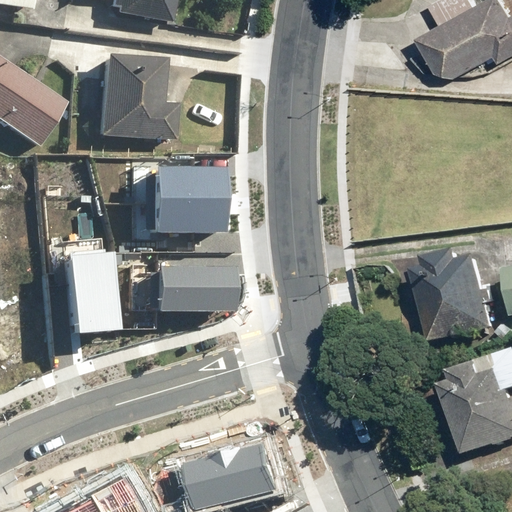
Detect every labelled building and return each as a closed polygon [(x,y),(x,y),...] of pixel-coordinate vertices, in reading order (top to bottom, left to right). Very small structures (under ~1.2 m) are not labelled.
[(179,0),(121,0),(120,10),(177,19),(179,0)] [(437,0),(448,23),(431,31),(453,77),(506,52),(510,61),(511,59),(511,0),(493,0),(483,5),(479,0),(437,0)] [(168,56),(109,53),(104,135),(180,140),(183,85),(166,84),(168,56)] [(0,119),(41,146),(70,101),(0,55),(0,119)] [(220,171),(148,171),(147,237),(219,237),(220,171)] [(23,217),(0,227),(0,292),(48,270),(23,217)] [(408,305),(429,302),(435,342),(500,332),(487,247),(423,256),(425,267),(403,270),(408,305)] [(66,260),(62,261),(69,338),(112,334),(105,256),(101,256),(101,252),(65,255),(66,260)] [(229,272),(149,271),(149,316),(229,317),(229,272)] [(31,292),(0,308),(0,333),(1,335),(42,314),(31,292)] [(464,381),(449,386),(471,455),(511,442),(511,349),(460,366),(464,381)] [(264,444),(184,462),(192,498),(164,504),(166,511),(223,511),(222,505),(275,493),(264,444)] [(138,511),(120,479),(93,495),(95,500),(102,511),(138,511)] [(102,511),(95,500),(73,511),(102,511)]
